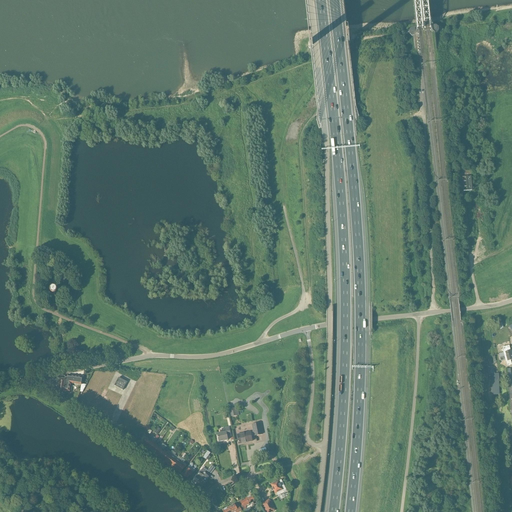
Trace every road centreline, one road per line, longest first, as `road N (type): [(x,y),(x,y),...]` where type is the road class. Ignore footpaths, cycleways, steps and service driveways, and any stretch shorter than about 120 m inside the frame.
road 1 (motorway): [(319,0),(345,264),(335,511)]
road 2 (motorway): [(349,511),(358,265),(333,0)]
road 3 (unclassified): [(324,446),(325,137),(310,0)]
road 4 (unclassified): [(37,377),(154,355),(216,355),(306,328)]
road 5 (unclassified): [(306,328),(511,301)]
road 6 (residential): [(201,501),(37,377)]
road 7 (track): [(401,511),(418,315)]
road 8 (track): [(283,205),(303,301),(263,341)]
road 9 (unclassified): [(324,446),(305,436),(312,381),(306,328)]
